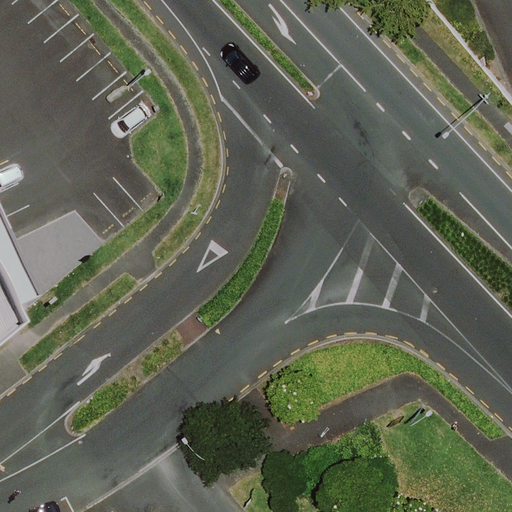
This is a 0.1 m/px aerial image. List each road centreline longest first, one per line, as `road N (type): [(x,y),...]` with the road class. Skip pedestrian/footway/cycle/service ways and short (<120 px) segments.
road 1 (tertiary): [(0,439),(158,313),(225,241),(248,187),(243,68)]
road 2 (secondary): [(511,387),(435,338),(358,321),(322,325),(192,378)]
road 3 (secondary): [(511,367),(328,188)]
road 4 (tertiary): [(328,188),(276,282),(192,378)]
road 5 (tertiary): [(192,378),(142,416),(0,488)]
road 6 (secondary): [(279,0),(392,120)]
road 7 (secondary): [(392,120),(511,233)]
road 8 (secondary): [(328,188),(243,68)]
